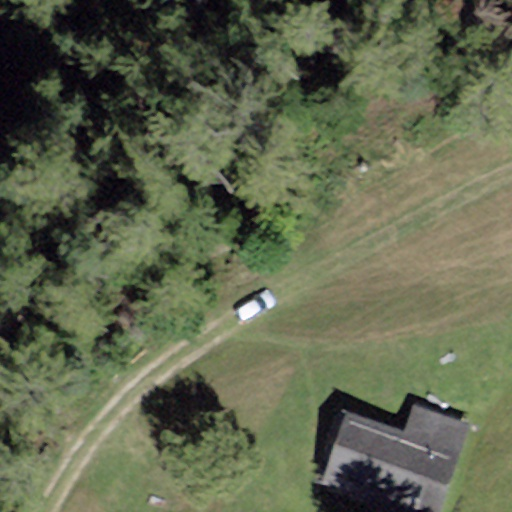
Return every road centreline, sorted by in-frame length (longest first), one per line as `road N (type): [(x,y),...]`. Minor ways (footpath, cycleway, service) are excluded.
road 1 (track): [(38,511),(145,369),(499,173)]
road 2 (track): [(0,347),(348,0)]
